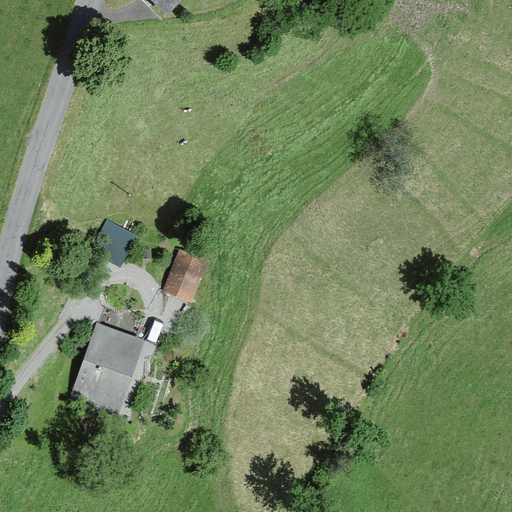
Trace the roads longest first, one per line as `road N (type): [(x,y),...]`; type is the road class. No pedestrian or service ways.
road 1 (unclassified): [(0,322),(88,0)]
road 2 (track): [(92,293),(0,403)]
